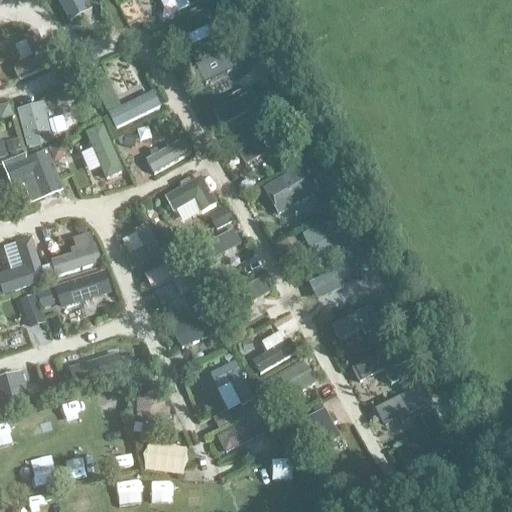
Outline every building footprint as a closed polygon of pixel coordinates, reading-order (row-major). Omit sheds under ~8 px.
[(88,14),(80,0),(57,0),(71,24),(88,14)] [(184,0),(189,10),(201,4),(199,0),(159,0),(162,5),(171,0),(184,0)] [(133,11),(139,23),(156,15),(150,2),(133,11)] [(217,27),(210,12),(172,30),(179,45),(217,27)] [(166,26),(154,31),(159,43),(171,37),(166,26)] [(25,41),(35,63),(16,71),(21,83),(52,69),(38,35),(25,41)] [(204,68),(211,81),(246,63),(239,50),(204,68)] [(108,117),(116,132),(161,110),(153,95),(108,117)] [(230,123),(257,109),(250,97),(224,111),(230,123)] [(41,106),(18,113),(28,150),(51,144),(41,106)] [(241,155),(249,168),(293,141),(285,128),(241,155)] [(109,185),(127,177),(106,130),(89,137),(109,185)] [(146,163),(154,177),(190,156),(182,142),(146,163)] [(43,155),(5,171),(10,184),(34,174),(45,201),(59,195),(43,155)] [(95,155),(83,158),(93,193),(104,190),(95,155)] [(315,197),(301,172),(266,192),(279,217),(315,197)] [(182,192),(167,201),(174,215),(177,214),(197,203),(203,216),(218,208),(204,181),(196,185),(191,188),(189,183),(180,188),(182,192)] [(318,220),(330,213),(323,201),(316,205),(314,213),(308,216),(309,217),(297,225),(301,232),(319,222),(318,220)] [(226,210),(213,217),(219,230),(232,223),(226,210)] [(130,259),(129,259),(135,271),(150,264),(162,258),(148,228),(135,234),(136,237),(144,252),(130,259)] [(73,258),(52,264),(57,280),(102,266),(97,249),(95,250),(91,237),(74,242),(76,251),(72,252),(73,258)] [(296,250),(305,272),(321,265),(316,255),(327,250),(322,239),(296,250)] [(146,279),(153,293),(173,283),(182,300),(196,293),(180,262),(146,279)] [(110,297),(104,276),(57,291),(63,311),(110,297)] [(266,280),(228,300),(234,312),(272,292),(266,280)] [(42,311),(54,307),(49,290),(37,293),(42,311)] [(21,303),(26,317),(39,312),(34,298),(21,303)] [(343,343),(382,321),(374,307),(335,329),(343,343)] [(205,313),(172,328),(182,352),(216,337),(205,313)] [(262,378),(300,356),(292,342),(254,364),(262,378)] [(117,374),(106,350),(90,358),(105,388),(141,372),(138,365),(117,374)] [(394,350),(356,371),(363,385),(384,374),(392,389),(407,381),(398,366),(402,364),(394,350)] [(54,387),(47,389),(53,410),(75,405),(65,366),(50,370),(54,387)] [(284,405),(316,387),(304,367),(273,385),(284,405)] [(0,380),(0,417),(31,408),(22,375),(0,380)] [(422,389),(374,413),(383,431),(409,418),(408,417),(430,406),(422,389)] [(153,396),(138,403),(138,420),(149,432),(170,421),(170,412),(166,413),(166,407),(153,396)] [(103,409),(121,415),(125,405),(106,399),(103,409)] [(298,427),(314,455),(340,440),(333,427),(337,425),(332,416),(328,419),(325,412),(324,412),(322,408),(314,412),(316,417),(298,427)] [(427,435),(442,427),(434,413),(420,420),(427,435)] [(229,424),(224,414),(211,421),(216,431),(229,424)] [(227,457),(270,434),(261,417),(218,440),(227,457)] [(142,463),(183,468),(185,453),(144,448),(142,463)] [(157,511),(180,511),(158,494),(149,505),(157,511)]
